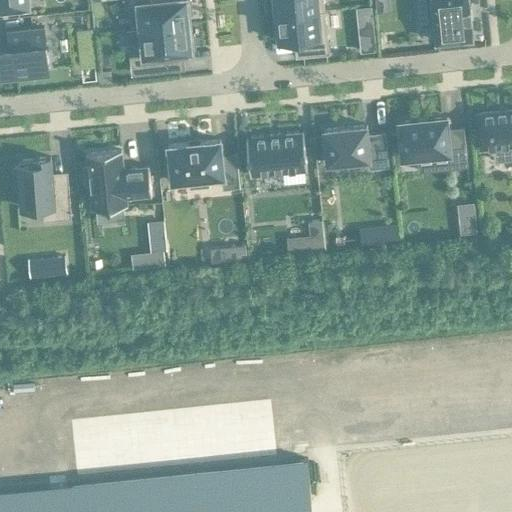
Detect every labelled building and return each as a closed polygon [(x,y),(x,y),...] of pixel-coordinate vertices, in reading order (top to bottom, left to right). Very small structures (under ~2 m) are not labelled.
[(0,0),(0,10),(29,7),(27,0),(0,0)] [(131,0),(135,30),(189,24),(188,14),(191,14),(190,0),(186,1),(186,0),(131,0)] [(275,11),(276,15),(324,10),(322,0),(270,0),(272,11),(275,11)] [(432,6),(436,41),(471,38),(467,0),(417,0),(418,7),(432,6)] [(329,55),(324,10),(276,15),(276,20),(272,20),(274,34),(278,33),(279,41),(300,39),(302,57),(329,55)] [(190,36),(189,24),(135,30),(139,73),(179,69),(177,54),(192,52),(191,50),(195,49),(193,35),(190,36)] [(7,31),(9,46),(0,47),(0,64),(1,76),(48,71),(43,27),(7,31)] [(76,30),(80,69),(95,67),(91,28),(76,30)] [(374,37),(358,39),(360,53),(375,51),(374,37)] [(511,110),(477,114),(481,148),(511,145),(511,110)] [(463,128),(447,129),(446,117),(398,122),(402,158),(448,153),(449,161),(466,160),(463,128)] [(324,130),(328,163),(369,159),(370,168),(389,166),(385,134),(368,135),(367,125),(324,130)] [(249,176),(306,170),(302,132),(245,138),(249,176)] [(221,156),(219,141),(167,146),(171,182),(189,180),(190,187),(207,185),(207,178),(221,176),(223,188),(238,187),(235,155),(221,156)] [(91,210),(126,206),(125,198),(151,196),(148,167),(130,169),(130,171),(123,171),(120,151),(86,154),(87,167),(83,167),(85,185),(89,185),(91,210)] [(45,222),(72,219),(69,186),(53,188),(50,159),(50,158),(33,160),(33,161),(18,162),(19,169),(14,169),(16,191),(21,190),(23,209),(44,207),(45,222)] [(286,238),(287,254),(324,251),(321,220),(307,221),(309,236),(286,238)] [(475,221),(458,223),(459,234),(476,233),(475,221)] [(396,224),(385,226),(387,244),(398,243),(396,224)] [(245,245),(229,247),(231,260),(246,259),(245,245)] [(162,251),(147,253),(148,266),(164,265),(162,251)] [(64,256),(52,257),(54,275),(66,273),(64,256)] [(311,511),(311,510),(310,498),(306,461),(306,459),(125,478),(112,479),(101,480),(0,490),(0,511),(311,511)]
